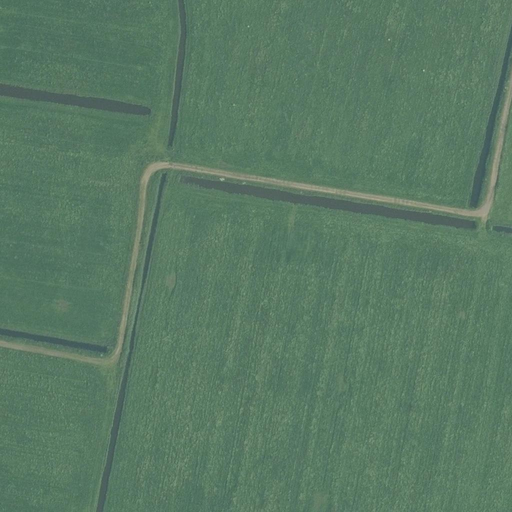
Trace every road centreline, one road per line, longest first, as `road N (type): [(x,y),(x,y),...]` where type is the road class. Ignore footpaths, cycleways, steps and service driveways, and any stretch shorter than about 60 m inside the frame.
road 1 (track): [(484,211),(162,164),(145,178),(117,357),(0,342)]
road 2 (track): [(511,84),(484,211)]
